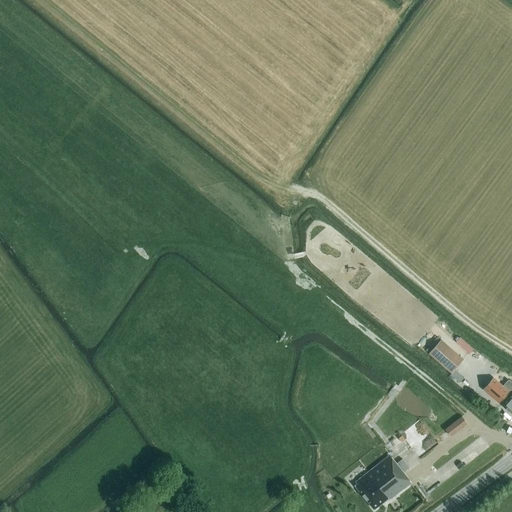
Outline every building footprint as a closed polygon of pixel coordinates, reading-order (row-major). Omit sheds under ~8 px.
[(460,331),(455,337),(469,349),(474,343),(460,331)] [(451,373),(463,360),(441,340),(429,353),(451,373)] [(511,383),(508,380),(503,386),(493,378),(489,383),(483,389),(499,403),(507,394),(509,396),(501,405),(511,414),(511,383)] [(462,416),(445,429),(450,436),(468,423),(462,416)] [(355,485),(374,509),(388,498),(389,500),(411,483),(403,472),(409,468),(402,459),(396,464),(390,455),(355,482),(356,484),(355,485)]
